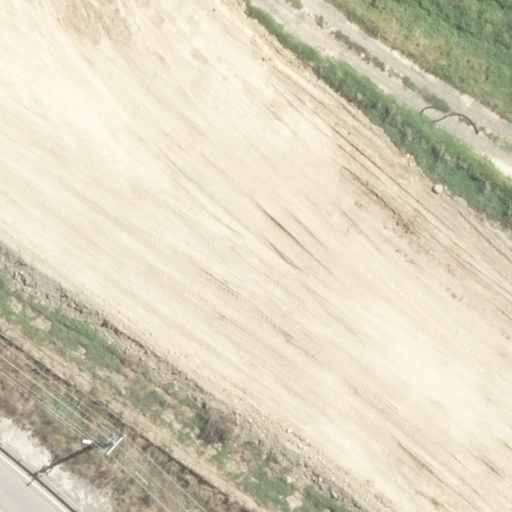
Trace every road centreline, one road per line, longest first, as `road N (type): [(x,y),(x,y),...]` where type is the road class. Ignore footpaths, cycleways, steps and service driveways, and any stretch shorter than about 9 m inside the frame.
road 1 (tertiary): [(468,511),(0,90)]
road 2 (tertiary): [(221,0),(511,249)]
